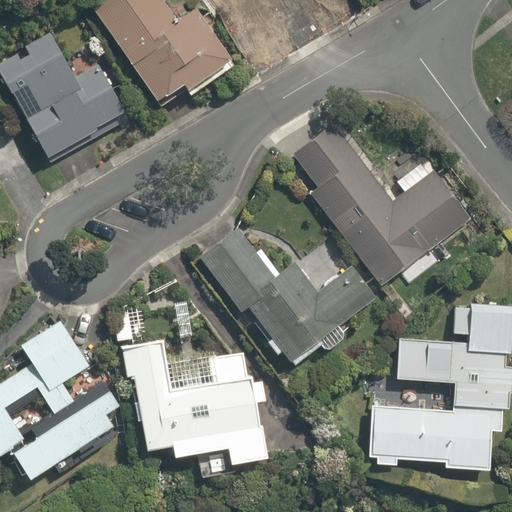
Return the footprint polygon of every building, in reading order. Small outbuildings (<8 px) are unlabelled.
[(169,0),(160,7),(155,0),(101,0),(91,7),(151,98),(180,78),(188,89),(234,59),(195,0),(169,0)] [(255,0),(264,17),(297,0),(255,0)] [(48,28),(0,54),(0,75),(12,98),(25,90),(36,110),(23,118),(44,157),(124,113),(98,64),(75,77),(48,28)] [(309,194),(378,287),(466,221),(429,171),(390,200),(334,126),(291,158),(315,190),(309,194)] [(322,349),(341,335),(335,327),(369,303),(344,270),(314,293),(293,265),(274,279),(236,228),(199,256),(241,313),(248,308),(289,362),(316,342),(322,349)] [(502,407),(510,407),(511,366),(505,366),(506,351),(511,351),(511,348),(511,301),(452,299),(450,332),(466,332),(466,342),(398,340),(397,378),(451,380),(450,405),(502,407)] [(133,338),(130,311),(113,312),(116,340),(133,338)] [(35,388),(50,414),(75,399),(64,381),(87,367),(58,320),(19,344),(31,363),(0,382),(0,451),(24,437),(5,407),(35,388)] [(199,480),(228,476),(226,464),(265,458),(256,400),(262,399),(259,377),(244,380),(240,353),(211,358),(215,384),(171,391),(163,342),(120,349),(124,377),(131,376),(143,447),(169,442),(171,457),(195,453),(199,480)] [(11,451),(29,479),(111,427),(104,416),(118,408),(107,390),(11,451)] [(372,457),(372,463),(396,464),(396,458),(441,460),(440,468),(489,469),(490,434),(501,434),(502,407),(450,405),(368,402),(366,457),(372,457)]
